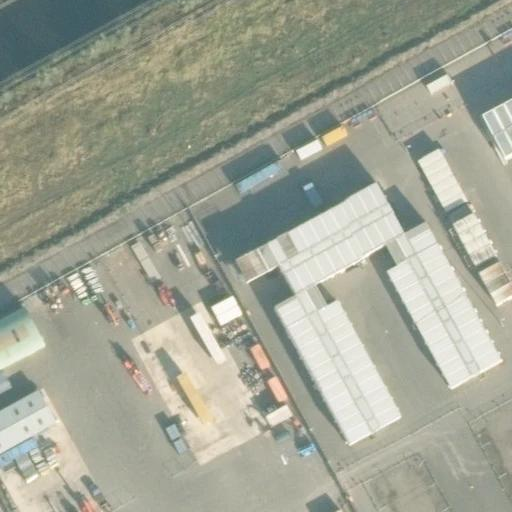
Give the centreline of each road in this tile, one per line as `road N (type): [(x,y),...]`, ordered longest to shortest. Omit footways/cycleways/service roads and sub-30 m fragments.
road 1 (unknown): [(245,285),(345,465),(511,361)]
road 2 (unknown): [(450,102),(217,226)]
